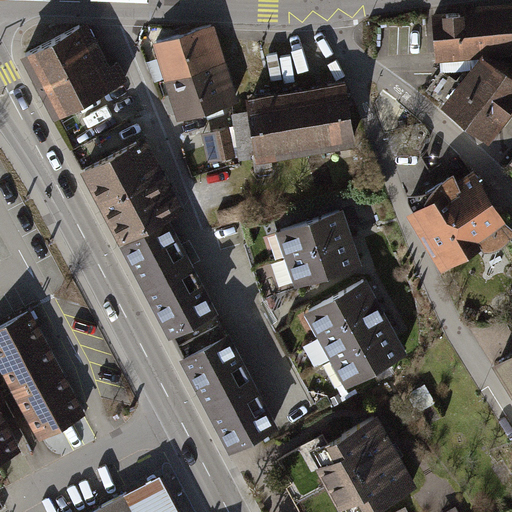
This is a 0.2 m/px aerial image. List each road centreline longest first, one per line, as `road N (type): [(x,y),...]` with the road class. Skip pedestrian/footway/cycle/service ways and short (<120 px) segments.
road 1 (secondary): [(0,90),(228,511)]
road 2 (residential): [(113,5),(210,253),(295,411)]
road 3 (residential): [(348,52),(437,291),(511,418)]
road 4 (residential): [(348,52),(511,191)]
road 5 (tertiary): [(150,6),(336,10)]
